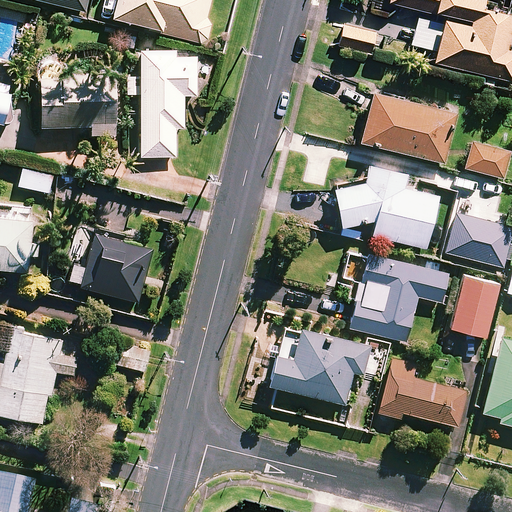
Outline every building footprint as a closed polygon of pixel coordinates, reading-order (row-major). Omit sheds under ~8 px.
[(41,0),(83,10),(85,0),(41,0)] [(112,0),(108,15),(204,43),(216,0),(112,0)] [(387,0),(386,4),(416,12),(408,43),(433,50),(430,60),(510,81),(511,71),(511,15),(480,7),(481,0),(387,0)] [(340,21),(334,49),(367,57),(374,30),(340,21)] [(172,53),(172,49),(137,49),(138,155),(174,155),(173,127),(181,127),(181,94),(194,94),(194,53),(172,53)] [(110,70),(35,70),(35,124),(88,124),(88,133),(111,133),(110,70)] [(0,90),(0,120),(8,122),(14,94),(0,90)] [(453,113),(369,91),(356,140),(440,161),(453,113)] [(507,150),(469,141),(462,167),(500,177),(507,150)] [(402,172),(365,163),(360,181),(330,185),(335,224),(371,220),(367,233),(422,246),(434,194),(398,186),(402,172)] [(51,173),(20,167),(16,185),(47,191),(51,173)] [(27,241),(30,205),(0,202),(0,267),(24,270),(25,254),(34,254),(36,242),(27,241)] [(148,246),(89,230),(81,263),(69,260),(63,281),(134,300),(148,246)] [(488,251),(466,246),(463,261),(485,265),(488,251)] [(445,272),(363,251),(345,325),(402,339),(414,294),(438,300),(445,272)] [(496,283),(461,274),(448,327),(483,335),(496,283)] [(366,343),(283,323),(276,353),(271,352),(264,383),(341,401),(349,369),(359,372),(366,343)] [(59,336),(9,326),(2,359),(0,358),(0,412),(39,420),(44,393),(49,394),(54,370),(71,373),(75,356),(56,352),(59,336)] [(511,338),(497,335),(479,410),(496,415),(495,420),(511,423),(511,338)] [(147,349),(117,342),(112,362),(142,370),(147,349)] [(412,361),(388,355),(375,410),(398,416),(399,410),(454,424),(463,387),(409,374),(412,361)] [(22,511),(29,477),(0,472),(0,511),(22,511)] [(68,496),(64,511),(93,511),(96,502),(68,496)]
